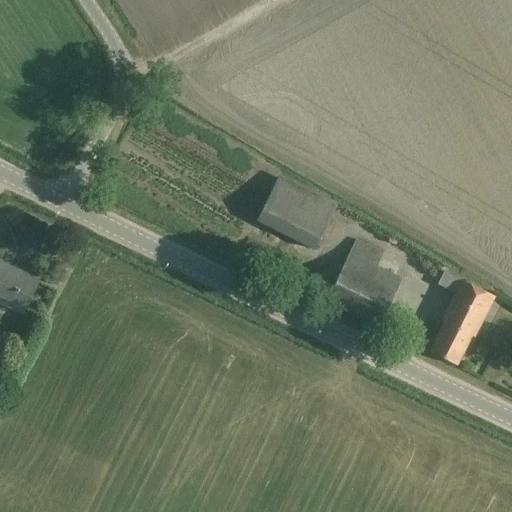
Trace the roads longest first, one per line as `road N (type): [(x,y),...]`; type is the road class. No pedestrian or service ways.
road 1 (tertiary): [(511,417),(67,206)]
road 2 (unclassified): [(67,206),(115,109),(121,74),(111,36),(86,0)]
